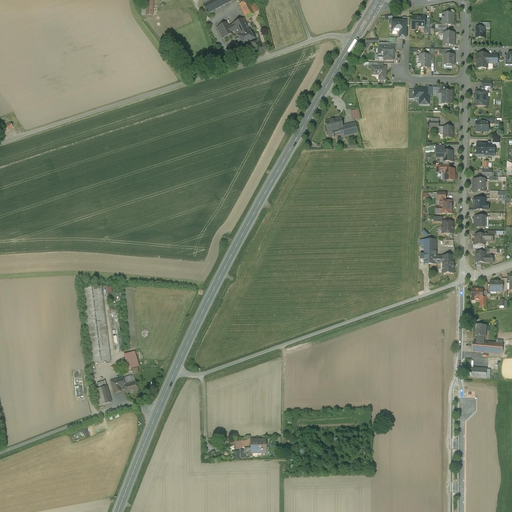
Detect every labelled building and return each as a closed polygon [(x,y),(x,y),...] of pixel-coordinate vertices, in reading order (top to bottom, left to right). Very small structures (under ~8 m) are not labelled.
[(152,0),(141,0),(141,16),(152,17),(152,0)] [(201,0),(200,1),(207,14),(233,0),(201,0)] [(247,1),(239,5),(246,19),(254,14),(247,1)] [(454,14),(443,14),(443,18),(442,18),(442,20),(443,19),(443,25),(442,26),(446,26),(453,26),(454,14)] [(417,18),(412,18),(412,30),(416,30),(416,31),(418,31),(418,28),(425,28),(425,26),(425,17),(424,17),(424,18),(417,18)] [(247,28),(243,20),(243,19),(242,20),(232,25),(231,25),(232,26),(228,28),(231,33),(234,31),(242,46),(254,40),(255,39),(251,30),(253,29),(251,26),(247,28)] [(406,22),(392,22),(392,32),(400,33),(400,40),(406,40),(406,26),(406,22)] [(226,24),(217,29),(222,38),(231,34),(231,33),(228,28),(226,24)] [(485,28),(475,28),(475,39),(485,39),(485,28)] [(454,33),(446,33),(443,33),(443,35),(444,35),(444,41),(443,41),(443,46),(454,46),(454,33)] [(370,49),(370,43),(379,43),(379,39),(366,39),(366,49),(370,49)] [(389,46),(379,46),(379,55),(384,55),(384,60),(386,60),(386,61),(390,61),(390,60),(394,60),(394,49),(394,46),(389,46)] [(454,55),(444,55),(444,66),(454,66),(454,55)] [(488,55),(477,55),(477,69),(488,69),(488,64),(492,64),(497,64),(497,56),(488,56),(488,55)] [(429,56),(420,56),(420,69),(429,69),(429,63),(429,56)] [(377,67),(371,67),(371,70),(371,75),(380,75),(380,81),(385,81),(385,72),(385,68),(386,68),(386,67),(377,67)] [(491,82),(482,82),(482,89),(480,89),(480,93),(487,93),(487,94),(487,89),(491,90),(491,82)] [(419,98),(419,105),(429,105),(429,90),(415,89),(415,91),(415,98),(419,98)] [(452,92),(441,92),(441,105),(452,105),(452,92)] [(480,93),(476,93),(476,102),(475,102),(475,107),(487,107),(487,102),(488,101),(488,98),(487,97),(487,94),(487,93),(480,93)] [(360,110),(352,111),(353,120),(361,119),(360,110)] [(340,119),(326,122),(329,138),(334,137),(333,135),(332,135),(331,132),(338,131),(339,134),(343,133),(342,127),(340,119)] [(485,122),(476,122),(476,132),(488,133),(488,132),(490,131),(490,129),(488,128),(488,125),(488,122),(485,122)] [(10,124),(0,130),(3,135),(13,129),(10,124)] [(342,127),(343,133),(350,132),(351,135),(353,135),(353,136),(357,135),(354,124),(342,127)] [(452,128),(443,127),(443,139),(453,139),(453,134),(452,134),(452,128)] [(486,144),(477,143),(477,154),(486,155),(486,157),(495,157),(495,146),(486,146),(486,144)] [(443,152),(436,152),(436,159),(443,158),(443,162),(452,162),(452,152),(445,152),(443,152)] [(449,165),(441,166),(441,172),(441,174),(444,174),(444,171),(449,170),(449,165)] [(449,170),(444,171),(444,174),(445,181),(454,181),(454,170),(449,170)] [(485,180),(473,180),(473,193),(479,193),(485,193),(485,192),(484,192),(485,180),(485,181),(485,180)] [(485,199),(474,199),(474,211),(484,211),(489,211),(489,206),(484,206),(485,199)] [(445,202),(445,200),(440,200),(440,208),(437,208),(436,209),(436,213),(437,214),(440,214),(452,214),(451,210),(452,210),(452,207),(451,206),(451,202),(445,202)] [(485,217),(474,217),(474,229),(485,229),(485,217)] [(443,223),(442,223),(442,227),(442,230),(442,231),(444,231),(444,235),(453,235),(453,223),(443,223)] [(485,235),(475,235),(475,246),(485,246),(485,242),(485,236),(485,235)] [(436,241),(424,241),(424,251),(424,252),(433,252),(433,250),(436,250),(436,241)] [(433,252),(424,252),(424,265),(436,265),(436,257),(436,250),(433,250),(433,252)] [(485,253),(476,253),(476,263),(485,263),(484,263),(485,257),(485,253)] [(453,257),(436,257),(436,264),(442,264),(442,274),(454,274),(453,257)] [(501,282),(490,282),(490,292),(502,292),(502,282),(501,282)] [(102,286),(82,289),(91,364),(111,362),(102,286)] [(482,290),(472,290),(472,295),(471,295),(471,301),(480,301),(480,302),(481,302),(481,307),(487,307),(487,298),(482,298),(482,290)] [(486,327),(476,326),(475,337),(477,337),(477,343),(483,343),(484,337),(485,338),(486,327)] [(477,343),(473,342),(472,352),(502,355),(503,345),(483,343),(477,343)] [(134,352),(124,355),(128,369),(138,366),(134,352)] [(486,370),(472,369),(472,378),(486,379),(486,370)] [(118,380),(110,382),(114,394),(121,391),(120,387),(118,380)] [(111,403),(104,382),(97,384),(104,405),(111,403)] [(135,382),(124,385),(124,386),(125,389),(127,394),(137,391),(135,382)] [(265,440),(251,441),(251,453),(265,453),(265,440)]
